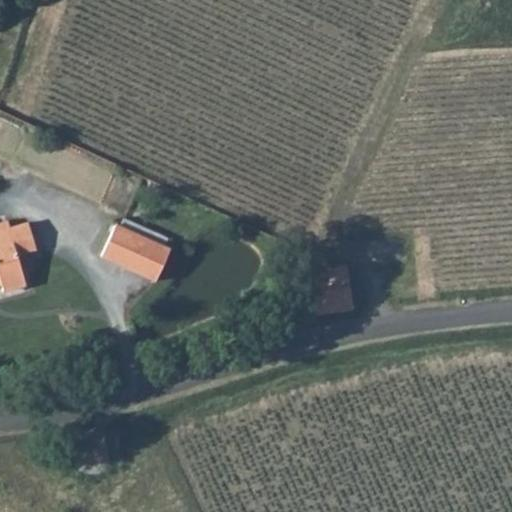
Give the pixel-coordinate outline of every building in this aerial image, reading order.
[(0,222),(0,281),(1,281),(4,294),(28,287),(19,257),(36,250),(26,222),(9,226),(7,221),(0,222)] [(169,250),(115,225),(99,256),(155,282),(169,250)] [(342,249),(344,263),(345,274),(346,274),(402,265),(397,240),(342,249)] [(344,263),(311,268),(317,312),(350,306),(346,274),(345,274),(344,263)] [(111,460),(102,427),(67,435),(76,468),(111,460)]
